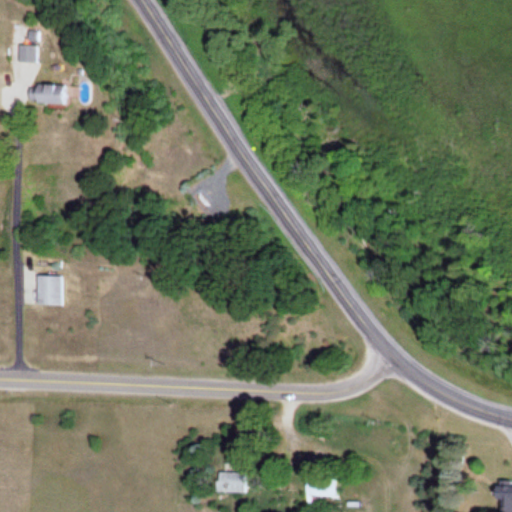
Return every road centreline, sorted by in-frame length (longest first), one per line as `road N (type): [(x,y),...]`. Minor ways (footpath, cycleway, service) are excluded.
road 1 (tertiary): [(392,356),(294,227),(144,0)]
road 2 (residential): [(0,378),(334,391),(367,381),(392,356)]
road 3 (tertiary): [(392,356),(455,402),(511,421)]
